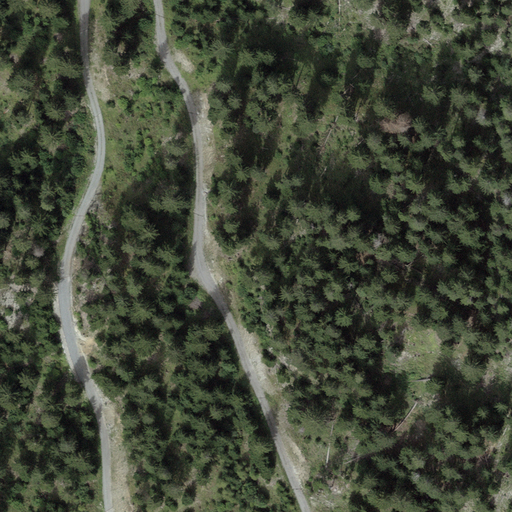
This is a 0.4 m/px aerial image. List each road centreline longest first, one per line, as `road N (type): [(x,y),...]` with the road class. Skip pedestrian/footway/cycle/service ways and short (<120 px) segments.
road 1 (track): [(305,511),(194,260),(197,141),(158,44),(156,0)]
road 2 (track): [(85,0),(82,63),(98,166),(69,237),(63,282),(70,335),(105,445),(109,511)]
